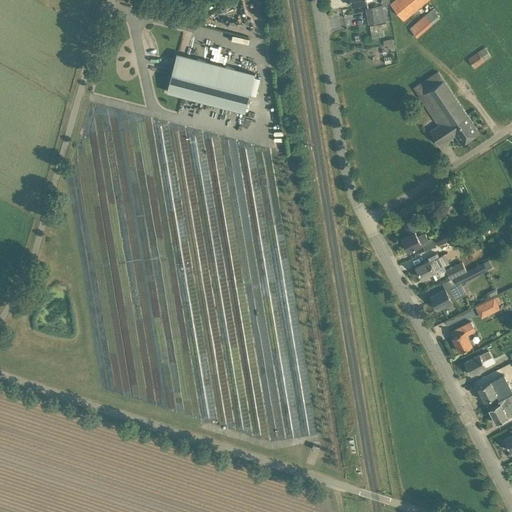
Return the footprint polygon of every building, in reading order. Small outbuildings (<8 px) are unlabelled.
[(395,0),(390,5),(391,6),(404,22),(429,0),(395,0)] [(381,6),(365,9),(368,25),(385,22),(381,6)] [(433,10),(409,29),(417,38),(440,19),(433,10)] [(393,38),(383,40),(384,46),(388,45),(389,49),(391,48),(391,51),(396,50),(395,43),(394,44),(393,38)] [(468,58),(475,67),(491,56),(485,46),(468,58)] [(178,52),(168,91),(245,111),(255,72),(178,52)] [(414,87),(439,124),(430,130),(440,145),(455,135),(462,144),(480,132),(438,71),(414,87)] [(433,192),(425,198),(429,204),(438,198),(433,192)] [(408,218),(404,210),(399,213),(403,221),(408,218)] [(417,246),(422,243),(428,239),(425,232),(418,236),(410,220),(404,223),(410,234),(402,238),(408,250),(417,246)] [(435,236),(439,244),(455,236),(451,227),(435,236)] [(433,280),(448,272),(451,279),(484,263),(482,260),(466,268),(462,260),(446,268),(444,265),(438,252),(428,257),(429,259),(416,265),(422,278),(430,273),(433,280)] [(488,261),(484,263),(451,279),(453,284),(440,291),(431,295),(438,308),(447,304),(451,301),(460,296),(455,285),(458,283),(458,284),(487,270),(486,268),(490,266),(488,261)] [(495,287),(487,291),(490,297),(498,293),(495,287)] [(500,308),(494,297),(483,302),(476,306),(481,317),(488,314),(500,308)] [(460,351),(468,346),(472,345),(467,336),(475,332),(469,321),(450,331),(453,336),(452,337),(460,351)] [(482,361),(492,356),(489,349),(488,350),(474,356),(465,361),(471,374),(480,369),(485,367),(482,361)] [(488,382),(487,383),(478,387),(485,400),(496,395),(493,389),(506,382),(502,375),(489,382),(488,382)] [(311,434),(308,383),(263,384),(264,414),(258,414),(258,421),(275,420),(275,425),(274,425),(275,434),(279,434),(280,435),(311,434)] [(511,414),(511,406),(507,397),(499,401),(500,403),(489,408),(497,423),(505,418),(511,414)]
